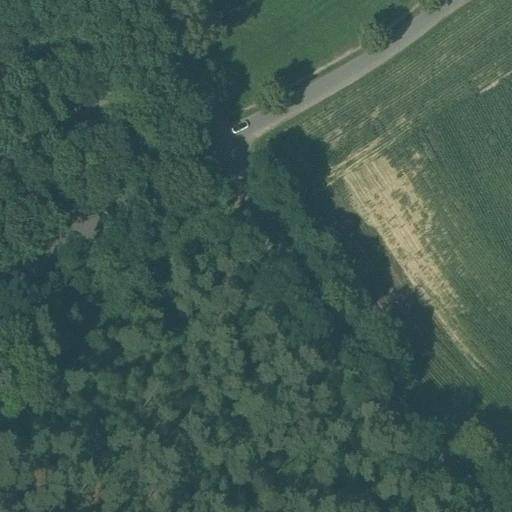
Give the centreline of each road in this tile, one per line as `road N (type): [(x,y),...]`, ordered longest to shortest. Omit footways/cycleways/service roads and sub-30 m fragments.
road 1 (unclassified): [(498,511),(334,335),(253,203)]
road 2 (residential): [(452,0),(223,137)]
road 3 (residential): [(223,137),(160,0)]
